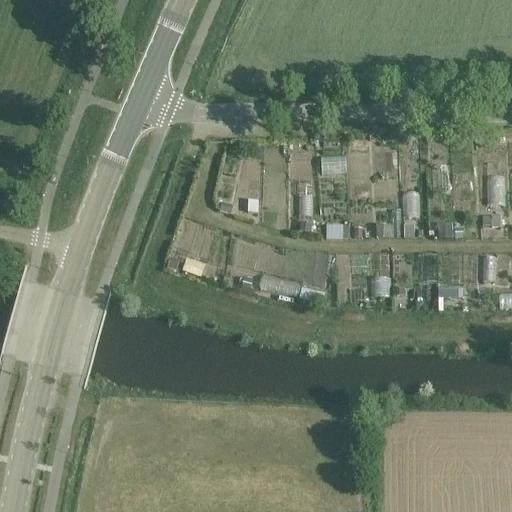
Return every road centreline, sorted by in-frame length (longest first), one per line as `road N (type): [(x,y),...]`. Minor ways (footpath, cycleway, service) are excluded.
road 1 (tertiary): [(511,111),(172,113),(139,100)]
road 2 (tertiary): [(12,511),(31,405),(79,242)]
road 3 (tertiary): [(79,242),(139,100)]
